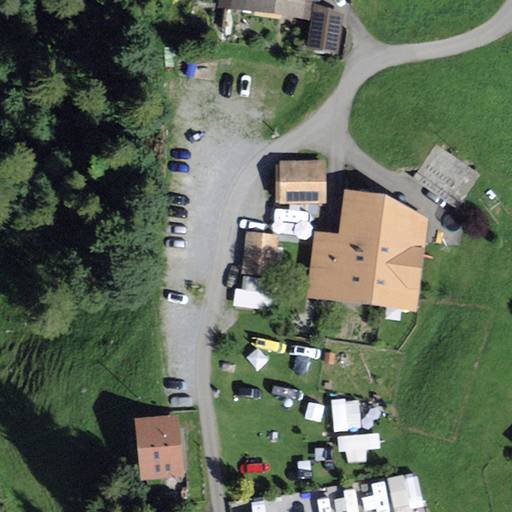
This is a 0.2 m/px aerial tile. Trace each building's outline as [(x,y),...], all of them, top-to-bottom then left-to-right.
[(317,14),(318,0),(219,0),(219,6),(230,8),(231,0),(245,0),(244,11),(279,16),(280,9),(317,14)] [(318,20),(315,47),(344,51),(349,10),(320,7),(318,20)] [(436,144),(415,175),(460,206),(481,175),(436,144)] [(285,168),(285,198),(320,198),(320,168),(285,168)] [(323,241),(317,287),(410,300),(416,247),(402,247),(404,223),(368,218),(371,200),(357,198),(351,244),(323,241)] [(251,239),(247,271),(269,273),(273,242),(251,239)] [(238,307),(272,309),(274,278),(240,277),(238,307)] [(144,424),(149,476),(175,473),(170,422),(144,424)]
